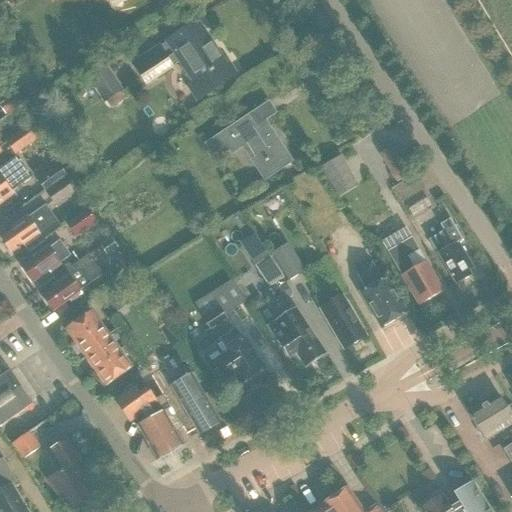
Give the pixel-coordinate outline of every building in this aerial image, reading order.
[(223,62),(197,22),(166,42),(168,44),(160,49),(158,48),(132,65),(146,86),(184,61),(196,79),(191,82),(200,97),(235,75),(226,60),(223,62)] [(89,77),(104,100),(120,89),(105,66),(89,77)] [(6,114),(15,108),(9,100),(1,106),(6,114)] [(264,178),(290,161),(271,131),(262,137),(249,116),(206,144),(216,158),(230,149),(232,152),(243,145),(264,178)] [(36,136),(26,123),(4,139),(14,152),(36,136)] [(389,148),(378,154),(386,168),(387,167),(397,183),(406,177),(389,148)] [(358,186),(341,157),(321,168),(338,198),(358,186)] [(0,170),(0,204),(14,195),(12,193),(31,180),(16,159),(0,170)] [(36,176),(47,191),(64,179),(68,176),(57,161),(36,176)] [(68,176),(64,179),(47,191),(55,203),(77,188),(68,176)] [(411,217),(429,206),(420,192),(403,203),(411,217)] [(59,229),(43,207),(25,219),(24,217),(13,225),(15,228),(0,239),(11,254),(27,242),(29,245),(39,238),(42,241),(59,229)] [(94,219),(86,209),(66,224),(73,234),(94,219)] [(457,241),(461,239),(448,217),(447,217),(447,218),(438,223),(442,229),(427,238),(436,253),(437,253),(454,282),(470,273),(467,269),(471,266),(457,241)] [(380,242),(394,265),(417,305),(442,290),(405,228),(380,242)] [(38,257),(21,269),(31,283),(33,281),(40,290),(54,280),(51,274),(62,267),(60,265),(70,258),(69,256),(60,243),(50,250),(48,247),(36,255),(38,257)] [(304,270),(288,244),(273,253),(288,280),(304,270)] [(270,254),(255,263),(269,285),(284,276),(270,254)] [(82,296),(79,292),(102,276),(88,256),(65,272),(68,276),(57,284),(59,286),(42,298),(52,312),(68,300),(71,304),(82,296)] [(381,327),(405,312),(384,278),(380,281),(369,263),(355,272),(366,289),(360,293),(381,327)] [(210,331),(227,320),(224,316),(245,303),(231,281),(195,304),(205,318),(203,319),(210,331)] [(343,349),(365,336),(341,296),(328,304),(321,293),(313,298),(343,349)] [(295,351),(305,366),(324,354),(293,308),(275,321),(285,336),(276,341),(287,357),(295,351)] [(65,330),(75,344),(101,325),(91,311),(65,330)] [(75,344),(85,358),(121,332),(118,328),(108,335),(101,325),(75,344)] [(221,354),(222,356),(209,365),(222,385),(235,376),(240,384),(264,368),(241,335),(241,336),(235,328),(219,339),(226,351),(221,354)] [(121,332),(85,358),(95,372),(122,354),(114,343),(124,337),(121,332)] [(122,354),(95,372),(105,386),(132,368),(122,354)] [(165,367),(151,375),(163,395),(174,413),(183,427),(186,433),(195,428),(199,434),(220,422),(191,374),(175,383),(165,367)] [(0,427),(32,405),(9,371),(2,376),(0,372),(0,427)] [(143,383),(116,402),(131,422),(135,418),(140,426),(138,427),(157,459),(183,444),(175,432),(183,427),(174,413),(163,395),(155,400),(143,383)] [(511,425),(511,417),(499,396),(468,415),(485,442),(503,430),(511,425)] [(40,447),(29,432),(29,431),(10,445),(21,460),(40,447)] [(86,480),(76,464),(82,460),(67,437),(50,448),(64,469),(50,478),(51,479),(48,481),(57,496),(63,493),(73,508),(89,497),(81,483),(86,480)] [(511,437),(502,443),(511,458),(511,437)] [(0,511),(29,511),(14,485),(18,483),(4,458),(0,460),(0,511)] [(450,507),(443,496),(433,502),(429,500),(422,504),(422,509),(420,510),(421,511),(492,511),(473,481),(453,493),(459,502),(450,507)] [(364,511),(348,488),(323,505),(327,511),(364,511)]
